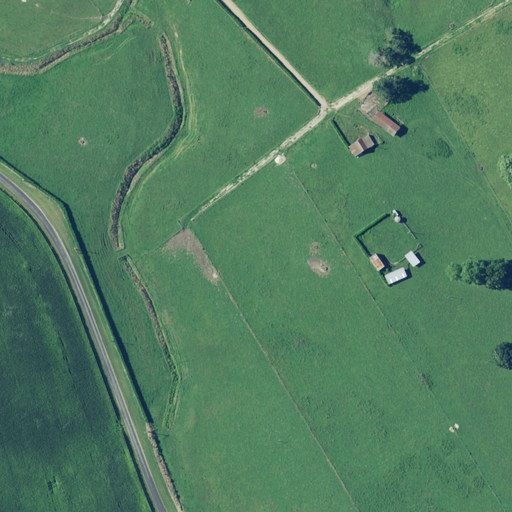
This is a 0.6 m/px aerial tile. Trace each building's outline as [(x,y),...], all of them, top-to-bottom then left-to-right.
[(401,128),(379,111),(372,120),(394,137),(401,128)] [(373,145),(368,136),(349,147),(355,157),(373,145)] [(420,262),(412,251),(406,256),(414,267),(420,262)] [(385,267),(376,254),(369,259),(379,272),(385,267)] [(407,277),(403,268),(385,276),(389,285),(407,277)]
